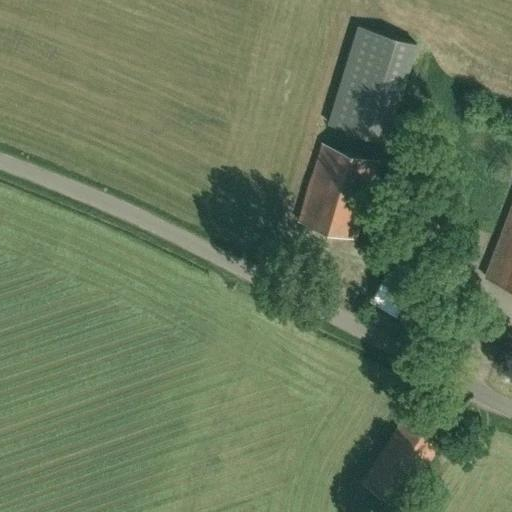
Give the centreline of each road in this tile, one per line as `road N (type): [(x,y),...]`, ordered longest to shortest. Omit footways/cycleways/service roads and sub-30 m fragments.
road 1 (unclassified): [(511,394),(284,273),(0,157)]
road 2 (track): [(392,165),(337,301)]
